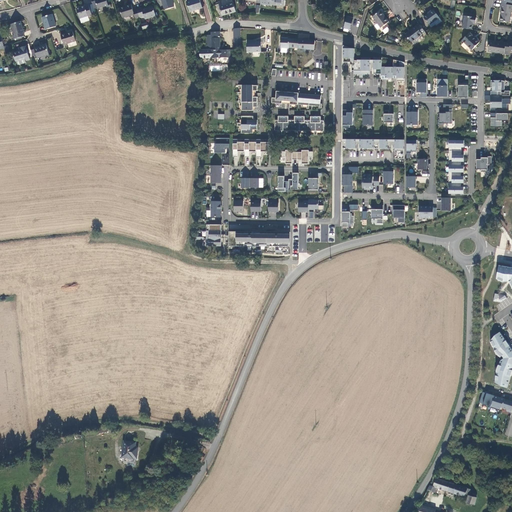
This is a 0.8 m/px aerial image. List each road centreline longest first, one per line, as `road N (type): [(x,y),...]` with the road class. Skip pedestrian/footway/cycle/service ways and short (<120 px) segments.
road 1 (track): [(302,255),(258,262),(192,256),(201,146),(192,33)]
road 2 (tertiary): [(175,511),(205,466),(273,304),(308,261)]
road 3 (unclassified): [(406,511),(462,395),(470,260)]
road 4 (residential): [(337,169),(228,170),(230,219),(302,222)]
road 5 (residential): [(432,100),(429,192),(337,195)]
road 6 (tertiary): [(308,261),(392,234),(454,244)]
road 7 (residential): [(337,37),(481,69)]
road 8 (residential): [(181,0),(192,33),(249,22),(300,28)]
road 9 (unknown): [(324,83),(277,80),(270,105),(277,112),(326,108)]
